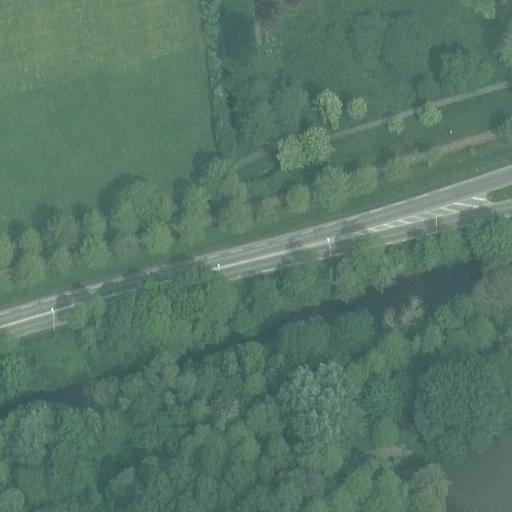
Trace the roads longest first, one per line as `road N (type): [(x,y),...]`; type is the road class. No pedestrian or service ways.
road 1 (secondary): [(0,338),(289,252)]
road 2 (secondary): [(511,174),(289,252)]
road 3 (secondary): [(289,252),(511,205)]
